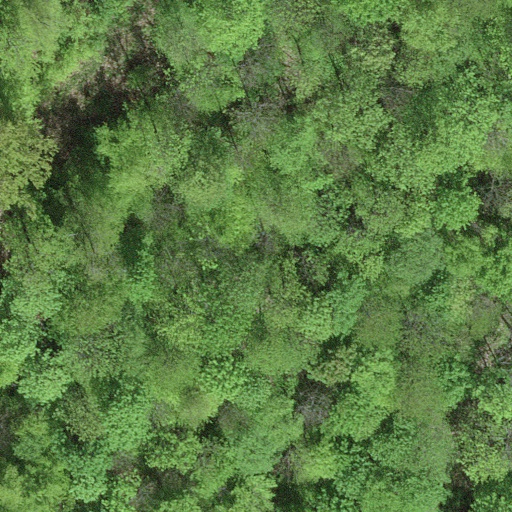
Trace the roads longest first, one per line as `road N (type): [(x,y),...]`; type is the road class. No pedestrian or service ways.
road 1 (track): [(479,0),(240,207),(0,354)]
road 2 (track): [(511,213),(387,511)]
road 3 (track): [(131,0),(0,157)]
